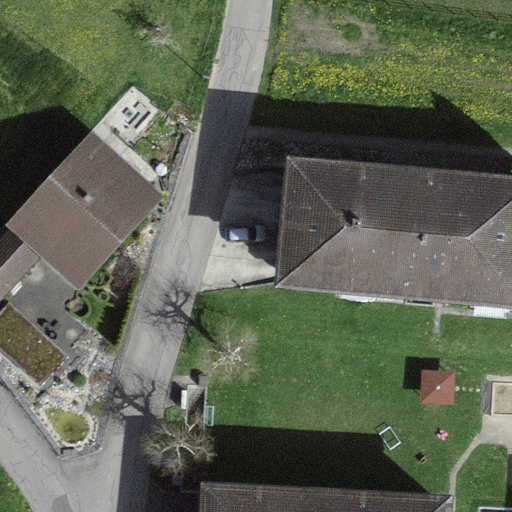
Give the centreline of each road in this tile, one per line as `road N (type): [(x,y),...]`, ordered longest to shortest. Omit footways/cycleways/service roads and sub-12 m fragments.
road 1 (residential): [(115,511),(161,308),(222,132)]
road 2 (residential): [(222,132),(511,160)]
road 3 (residential): [(222,132),(249,0)]
